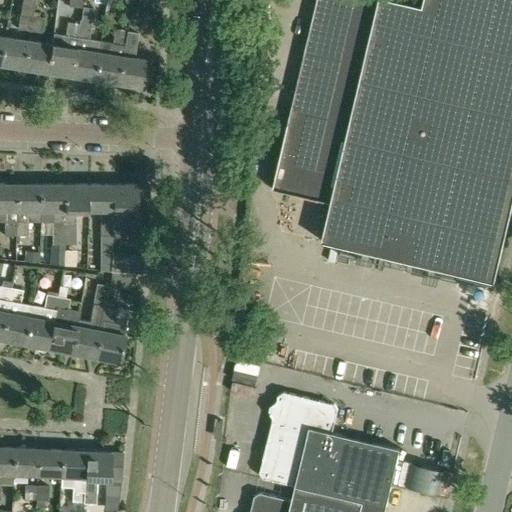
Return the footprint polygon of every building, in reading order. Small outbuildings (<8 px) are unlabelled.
[(154,12),(155,0),(142,0),(142,12),(154,12)] [(316,0),(273,188),(331,202),(378,0),(316,0)] [(397,0),(378,0),(331,202),(322,241),(495,282),(511,208),(511,0),(423,0),(422,6),(397,0)] [(17,30),(29,32),(32,17),(20,15),(17,30)] [(44,19),(32,17),(29,32),(41,34),(44,19)] [(71,77),(95,80),(101,42),(89,40),(92,23),(80,21),(79,25),(78,25),(71,77)] [(47,73),(71,77),(78,25),(68,23),(65,35),(53,33),(52,45),(47,73)] [(95,80),(118,84),(124,46),(122,46),(125,32),(115,30),(113,44),(101,42),(95,80)] [(147,60),(141,59),(134,58),(138,34),(126,31),(124,46),(118,84),(141,88),(142,88),(147,60)] [(0,65),(24,69),(28,41),(4,37),(0,65)] [(52,45),(28,41),(24,69),(47,73),(52,45)] [(0,183),(0,221),(4,221),(4,236),(15,236),(16,184),(0,183)] [(16,184),(15,236),(28,236),(28,222),(40,222),(40,211),(41,184),(16,184)] [(65,184),(41,184),(40,211),(40,222),(52,222),(52,245),(64,245),(65,184)] [(65,184),(64,245),(75,245),(76,211),(88,211),(89,184),(65,184)] [(100,236),(112,236),(112,228),(112,211),(113,184),(89,184),(88,211),(100,211),(100,236)] [(113,184),(112,211),(112,228),(112,236),(124,235),(124,211),(136,211),(137,208),(149,208),(149,184),(137,184),(113,184)] [(141,274),(142,255),(113,253),(111,271),(141,274)] [(100,259),(100,270),(111,271),(112,259),(100,259)] [(133,289),(135,274),(113,272),(111,287),(133,289)] [(0,338),(10,283),(2,281),(1,286),(0,285),(0,338)] [(0,339),(24,344),(31,305),(21,303),(23,291),(11,289),(12,283),(10,283),(0,338),(0,339)] [(70,353),(94,358),(106,299),(108,286),(97,283),(88,326),(76,324),(70,353)] [(70,353),(76,324),(79,312),(66,309),(68,299),(65,298),(67,287),(59,286),(57,297),(48,349),(70,353)] [(31,305),(24,344),(48,349),(57,297),(46,295),(44,307),(31,305)] [(126,325),(112,322),(116,301),(106,299),(94,358),(118,362),(118,363),(119,363),(124,334),(126,325)] [(274,412),(270,413),(273,417),(261,469),(260,472),(263,478),(295,486),(387,507),(400,448),(364,439),(333,432),(338,409),(334,403),(314,399),(284,391),(278,395),(277,402),(273,404),(275,407),(274,412)] [(12,484),(13,474),(14,447),(0,446),(0,494),(1,484),(12,484)] [(13,474),(37,476),(38,448),(14,447),(13,474)] [(38,448),(37,476),(61,477),(62,450),(38,448)] [(83,502),(86,451),(62,450),(61,477),(73,477),(71,502),(83,502)] [(103,495),(119,496),(121,479),(122,453),(110,452),(86,451),(83,502),(96,503),(97,478),(104,479),(103,495)] [(24,499),(36,500),(37,485),(25,485),(24,499)] [(48,486),(37,485),(36,500),(48,500),(48,486)] [(385,511),(387,507),(295,486),(292,500),(260,492),(254,496),(250,511),(385,511)]
